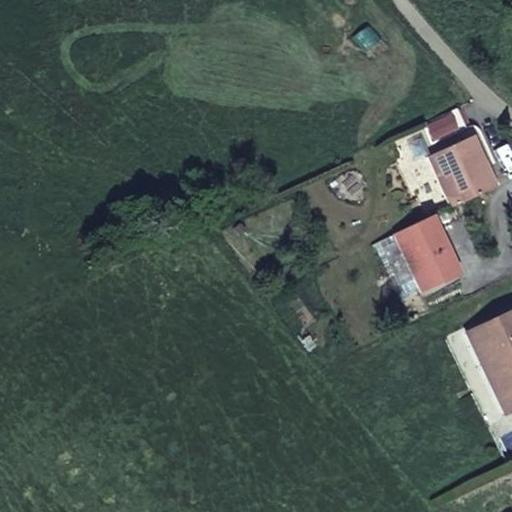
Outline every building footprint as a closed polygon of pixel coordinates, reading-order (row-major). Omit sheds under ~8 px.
[(430,154),(454,204),(495,184),(483,159),(471,134),(430,154)] [(483,159),(495,184),(501,181),(489,156),(483,159)] [(396,233),(424,291),(452,277),(443,257),(449,253),(431,216),(396,233)] [(443,257),(452,277),(456,284),(463,280),(449,253),(443,257)] [(511,306),(465,329),(504,409),(511,404),(511,306)]
